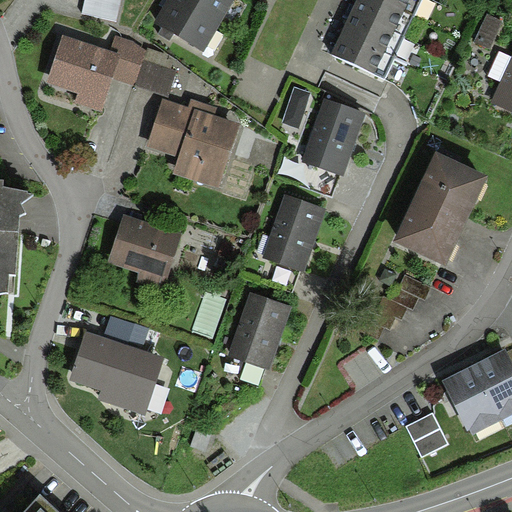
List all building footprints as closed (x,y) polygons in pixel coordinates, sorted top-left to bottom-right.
[(118,0),(83,0),(80,15),(113,22),(118,0)] [(170,0),(170,2),(217,30),(233,3),(228,0),(170,0)] [(409,21),(363,0),(359,0),(351,19),(400,42),(409,21)] [(418,0),(363,0),(409,21),(418,0)] [(201,57),(217,30),(170,2),(153,29),(201,57)] [(499,23),(484,17),(472,46),(487,52),(499,23)] [(390,63),(400,42),(351,19),(341,40),(390,63)] [(143,50),(114,40),(108,60),(64,45),(49,89),(78,98),(74,111),(100,119),(112,82),(130,88),(138,62),(143,50)] [(390,63),(341,40),(331,61),(380,84),(390,63)] [(511,60),(491,110),(511,118),(511,60)] [(138,62),(130,88),(165,100),(174,74),(138,62)] [(302,123),(312,90),(297,85),(287,119),(302,123)] [(186,114),(161,107),(147,153),(180,163),(175,182),(219,196),(238,131),(212,124),(216,113),(189,105),(186,114)] [(352,129),(313,116),(293,177),(332,190),(352,129)] [(484,188),(436,166),(396,255),(444,277),(484,188)] [(0,308),(8,307),(8,292),(16,293),(19,233),(25,230),(20,220),(30,208),(3,204),(2,195),(0,195),(0,308)] [(322,216),(284,203),(264,264),(302,277),(322,216)] [(178,241),(122,223),(108,267),(138,277),(135,286),(161,294),(178,241)] [(354,317),(349,329),(375,340),(379,329),(388,332),(393,321),(399,324),(404,311),(411,314),(417,302),(422,304),(428,289),(402,278),(397,292),(391,289),(386,302),(379,299),(374,312),(367,309),(363,320),(354,317)] [(287,313),(248,300),(227,363),(266,376),(287,313)] [(208,305),(203,332),(218,334),(223,308),(208,305)] [(113,316),(109,331),(136,340),(141,325),(113,316)] [(158,360),(83,339),(70,386),(102,395),(100,404),(142,416),(158,360)] [(511,376),(504,359),(473,374),(498,428),(511,421),(511,376)] [(498,428),(473,374),(442,388),(468,442),(498,428)] [(429,418),(404,431),(419,460),(444,448),(429,418)] [(211,434),(197,429),(187,453),(201,458),(211,434)]
